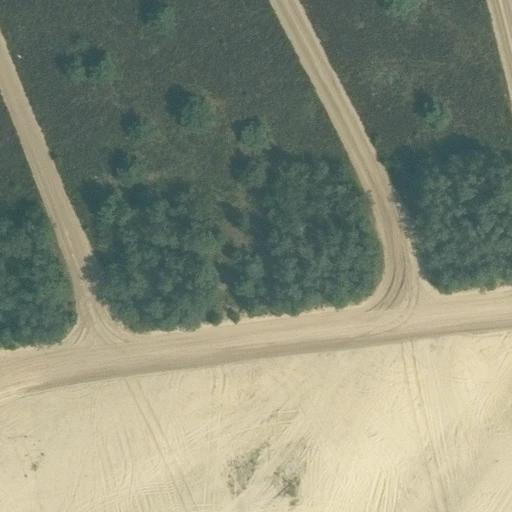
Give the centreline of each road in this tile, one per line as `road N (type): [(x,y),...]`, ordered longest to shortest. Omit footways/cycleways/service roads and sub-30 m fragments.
road 1 (unknown): [(0,70),(63,224),(99,345),(408,308)]
road 2 (unknown): [(408,308),(399,244),(281,0)]
